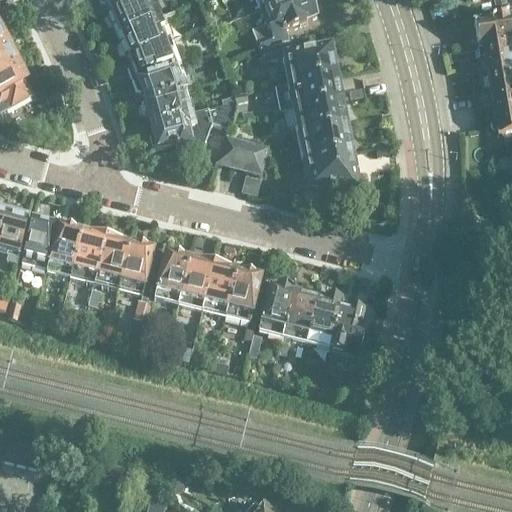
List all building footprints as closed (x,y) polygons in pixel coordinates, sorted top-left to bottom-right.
[(93,0),(98,9),(102,10),(104,10),(108,17),(143,0),(93,0)] [(107,19),(106,22),(113,40),(159,20),(150,0),(143,0),(108,17),(107,19)] [(255,45),(259,56),(288,46),(284,36),(305,26),(305,25),(314,22),(312,12),(314,11),(309,0),(291,0),(261,12),(267,27),(251,33),(256,44),(255,45)] [(256,0),(261,12),(291,0),(256,0)] [(511,0),(502,0),(492,3),(496,14),(511,8),(511,0)] [(178,13),(167,17),(170,24),(181,20),(178,13)] [(473,26),(476,53),(508,47),(510,48),(511,47),(511,17),(503,20),(503,22),(473,26)] [(126,61),(166,45),(175,42),(166,18),(159,20),(113,40),(122,60),(125,62),(126,61)] [(0,39),(0,66),(11,60),(0,39)] [(126,75),(130,86),(171,72),(166,58),(170,57),(166,45),(126,61),(129,71),(128,71),(126,75)] [(287,71),(290,88),(333,79),(328,53),(291,61),(288,46),(259,56),(261,66),(281,63),(283,71),(287,71)] [(511,59),(510,48),(508,47),(476,53),(478,63),(483,66),(488,95),(511,90),(511,85),(509,64),(511,59)] [(11,60),(0,66),(0,105),(6,102),(10,110),(28,100),(19,84),(22,83),(11,60)] [(171,72),(130,86),(134,96),(138,98),(139,98),(142,106),(179,96),(185,94),(181,83),(176,85),(171,72)] [(333,79),(290,88),(287,89),(288,98),(292,98),(295,113),(338,105),(333,79)] [(511,90),(488,95),(493,122),(489,127),(490,132),(503,147),(511,145),(511,90)] [(142,108),(140,112),(142,119),(145,121),(146,121),(148,129),(192,117),(189,107),(183,109),(179,96),(142,106),(142,108)] [(245,97),(233,99),(235,108),(247,105),(245,97)] [(295,113),(284,114),(287,132),(295,131),(296,140),(300,139),(344,131),(338,105),(295,113)] [(224,108),(205,113),(192,117),(148,129),(151,139),(150,140),(149,143),(151,151),(154,152),(155,152),(156,154),(174,149),(175,154),(190,150),(189,145),(198,143),(193,127),(213,120),(215,128),(228,133),(236,113),(224,108)] [(305,165),(349,156),(344,131),(300,139),(303,154),(299,155),(302,165),(305,164),(305,165)] [(216,167),(231,171),(238,144),(225,141),(216,167)] [(231,171),(245,175),(252,148),(238,144),(231,171)] [(252,148),(245,175),(261,179),(268,152),(252,148)] [(349,156),(305,165),(307,174),(304,174),(308,191),(338,195),(340,198),(351,200),(359,191),(357,184),(353,179),(349,156)] [(4,216),(0,228),(0,257),(7,259),(6,265),(16,268),(19,258),(17,258),(27,223),(4,216)] [(45,275),(56,229),(31,223),(22,258),(23,258),(21,266),(45,272),(45,275)] [(56,229),(45,275),(70,281),(81,235),(56,229)] [(81,235),(70,281),(93,287),(104,241),(81,235)] [(93,287),(117,293),(128,247),(104,241),(93,287)] [(128,247),(117,293),(141,299),(140,305),(137,304),(132,323),(141,325),(143,318),(145,306),(150,290),(144,288),(152,253),(128,247)] [(153,302),(177,308),(188,262),(164,256),(153,302)] [(177,308),(201,314),(211,268),(188,262),(177,308)] [(211,268),(201,314),(224,319),(235,274),(211,268)] [(235,274),(224,319),(249,326),(260,280),(235,274)] [(281,341),(292,296),(293,292),(275,288),(274,292),(267,290),(256,335),(281,341)] [(91,293),(87,309),(96,311),(100,295),(91,293)] [(316,302),(292,296),(277,358),(285,361),(290,343),(304,346),(316,302)] [(322,303),(316,302),(304,346),(328,352),(328,353),(339,311),(340,304),(324,300),(324,301),(322,301),(322,303)] [(145,306),(143,318),(150,320),(153,309),(145,306)] [(7,321),(16,323),(20,309),(10,307),(7,321)] [(339,311),(328,353),(352,359),(354,350),(359,352),(363,334),(359,333),(363,316),(346,311),(346,313),(339,311)] [(243,342),(251,344),(252,340),(253,333),(245,332),(243,342)] [(252,340),(251,344),(247,361),(256,362),(260,342),(252,340)] [(309,378),(305,396),(317,399),(322,382),(309,378)] [(0,440),(0,464),(1,465),(2,465),(8,442),(0,440)] [(8,442),(2,465),(6,466),(14,468),(20,445),(8,442)] [(20,445),(14,468),(27,471),(33,448),(20,445)] [(33,448),(27,471),(28,471),(39,474),(45,451),(34,448),(33,448)] [(45,451),(39,474),(53,478),(58,454),(45,451)] [(120,482),(123,471),(101,466),(98,477),(120,482)] [(127,473),(125,481),(144,485),(145,477),(127,473)] [(160,483),(152,497),(160,502),(168,488),(160,483)] [(152,497),(147,511),(164,511),(167,507),(160,502),(152,497)]
